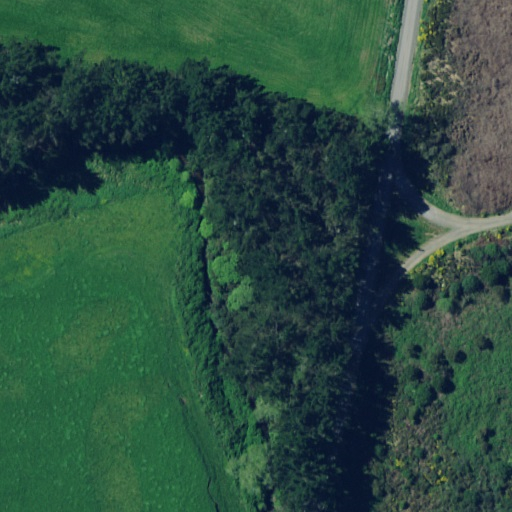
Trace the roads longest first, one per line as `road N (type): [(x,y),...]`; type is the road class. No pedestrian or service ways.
road 1 (unclassified): [(412,0),(365,287),(310,511)]
road 2 (track): [(365,287),(466,234),(511,221)]
road 3 (track): [(389,141),(419,210),(466,234)]
